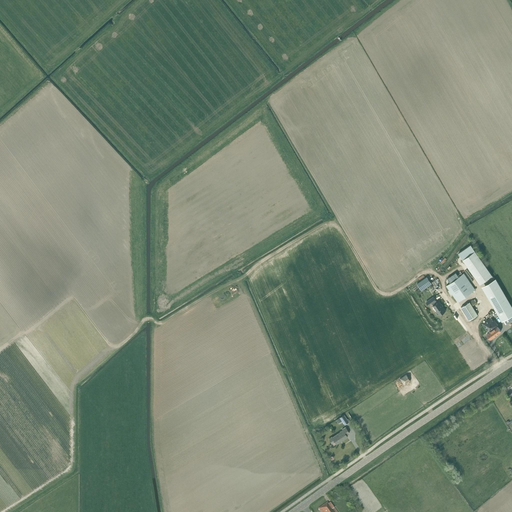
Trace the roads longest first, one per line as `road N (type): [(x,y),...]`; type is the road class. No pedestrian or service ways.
road 1 (track): [(428,274),(383,296),(343,234),(328,226),(162,324),(144,320),(106,357),(58,303),(6,339)]
road 2 (tertiary): [(511,363),(295,511)]
road 3 (track): [(77,381),(73,468),(8,511)]
